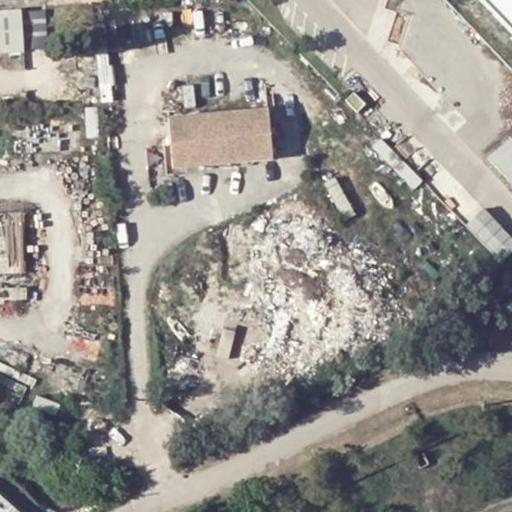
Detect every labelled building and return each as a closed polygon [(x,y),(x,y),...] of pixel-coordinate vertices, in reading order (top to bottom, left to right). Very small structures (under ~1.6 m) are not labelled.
[(21,0),(0,0),(0,43),(23,42),(21,0)] [(511,0),(485,0),(511,27),(511,0)] [(373,94),(365,85),(355,94),(363,103),(373,94)] [(175,156),(272,150),(268,101),(171,108),(175,156)] [(511,137),(511,136),(489,155),(490,165),(511,186),(511,137)] [(511,237),(484,210),(474,217),(466,224),(474,237),(484,246),(494,256),(503,263),(511,253),(511,237)] [(23,511),(0,493),(0,511),(23,511)]
